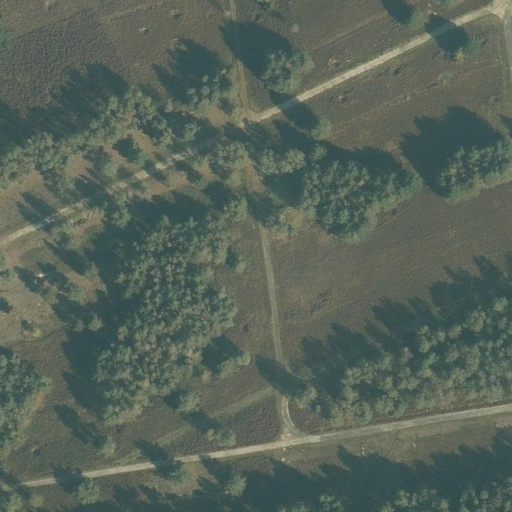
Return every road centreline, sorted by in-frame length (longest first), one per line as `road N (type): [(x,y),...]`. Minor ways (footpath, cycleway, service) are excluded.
road 1 (track): [(0,238),(504,0)]
road 2 (track): [(284,413),(231,0)]
road 3 (track): [(290,442),(0,486)]
road 4 (track): [(511,278),(294,381),(285,397),(287,427)]
road 5 (track): [(511,405),(290,442)]
road 6 (track): [(100,472),(281,386)]
